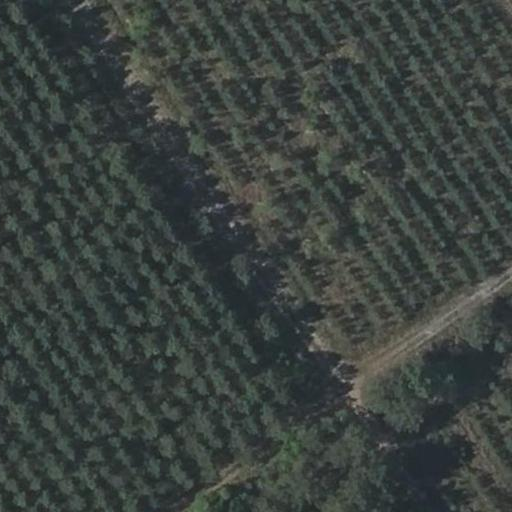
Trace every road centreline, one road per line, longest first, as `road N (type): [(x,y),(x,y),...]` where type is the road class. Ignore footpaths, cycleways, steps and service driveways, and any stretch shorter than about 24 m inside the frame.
road 1 (track): [(97,0),(447,511)]
road 2 (track): [(511,254),(351,368)]
